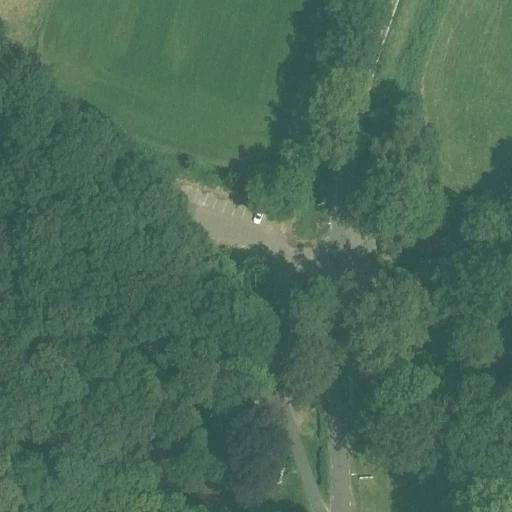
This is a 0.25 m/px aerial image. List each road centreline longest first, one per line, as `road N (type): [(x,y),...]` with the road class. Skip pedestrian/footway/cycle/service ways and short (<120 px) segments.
road 1 (tertiary): [(335,263),(356,94),(387,0)]
road 2 (unclassified): [(161,209),(240,324),(289,433)]
road 3 (tertiary): [(339,511),(335,263)]
road 4 (residential): [(127,185),(23,270),(0,326)]
road 5 (unclassified): [(161,209),(335,263)]
road 6 (unclassified): [(0,77),(48,126),(127,185)]
